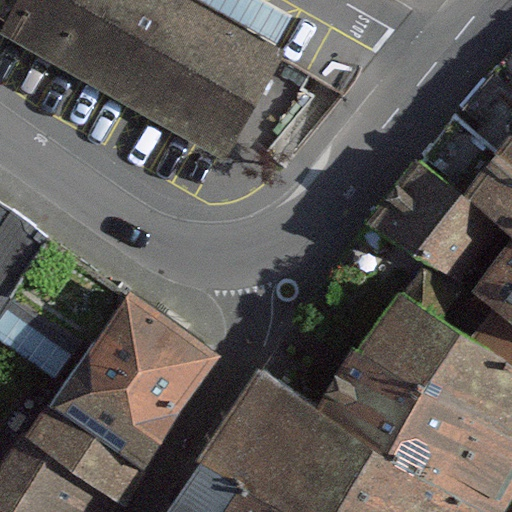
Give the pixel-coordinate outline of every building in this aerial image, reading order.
[(296,61),(357,94),(406,0),(0,0),(0,29),(16,39),(37,0),(184,0),(290,58),(296,61)] [(37,0),(16,39),(240,162),(296,61),(290,58),(184,0),(37,0)] [(511,127),(504,120),(475,154),(469,155),(461,165),(501,200),(511,185),(511,127)] [(455,170),(405,239),(482,287),(511,250),(511,209),(501,200),(455,170)] [(511,185),(501,200),(511,209),(511,185)] [(0,264),(31,217),(0,196),(0,264)] [(69,241),(31,217),(0,264),(0,320),(12,328),(35,293),(69,241)] [(438,277),(380,355),(511,431),(511,304),(503,299),(497,307),(511,316),(511,328),(504,342),(465,321),(480,298),(438,277)] [(511,287),(503,299),(511,304),(511,287)] [(35,293),(12,328),(78,370),(101,335),(35,293)] [(147,298),(55,442),(154,505),(247,361),(147,298)] [(344,414),(509,511),(511,511),(511,431),(380,355),(347,407),(344,414)] [(259,406),(228,457),(318,509),(323,511),(509,511),(344,414),(347,407),(280,371),(259,406)] [(149,511),(154,505),(55,442),(15,505),(10,511),(149,511)] [(316,511),(318,509),(228,457),(191,511),(316,511)] [(0,488),(14,472),(0,465),(0,488)]
